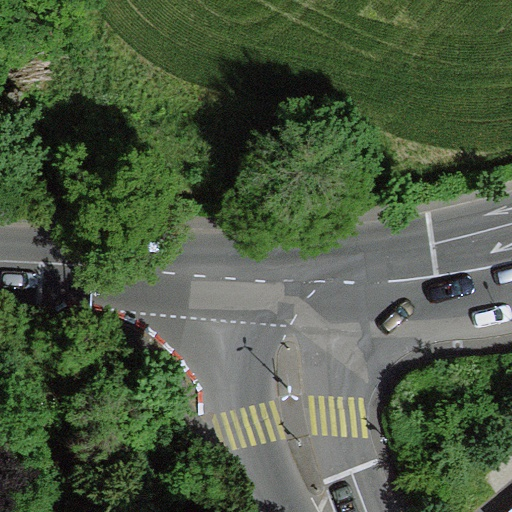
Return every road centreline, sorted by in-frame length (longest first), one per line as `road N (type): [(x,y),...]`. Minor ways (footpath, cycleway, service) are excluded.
road 1 (secondary): [(0,260),(298,282)]
road 2 (tertiary): [(298,282),(295,415),(327,511)]
road 3 (secondary): [(298,282),(439,276),(511,261)]
